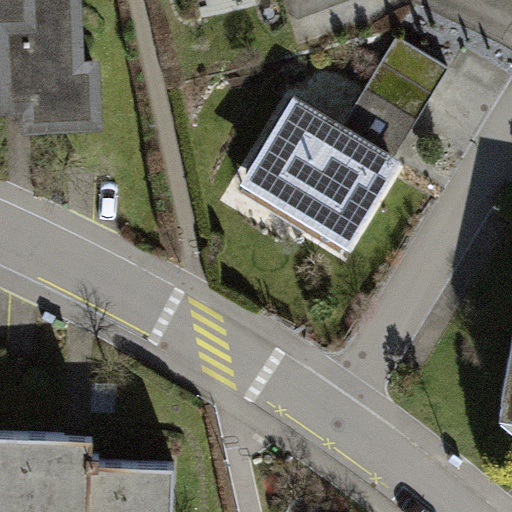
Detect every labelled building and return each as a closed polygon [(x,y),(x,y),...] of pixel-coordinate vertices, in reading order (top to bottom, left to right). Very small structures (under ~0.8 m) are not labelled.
[(0,0),(0,124),(11,124),(11,142),(92,139),(89,71),(72,72),(69,0),(0,0)] [(180,0),(183,10),(241,0),(180,0)] [(297,114),(241,205),(339,264),(450,81),(398,49),(342,141),(297,114)] [(511,352),(496,442),(511,445),(511,352)] [(0,511),(171,511),(173,470),(88,467),(88,444),(0,440),(0,511)]
